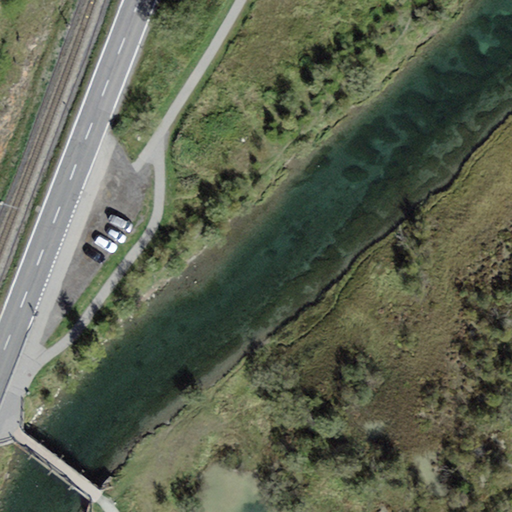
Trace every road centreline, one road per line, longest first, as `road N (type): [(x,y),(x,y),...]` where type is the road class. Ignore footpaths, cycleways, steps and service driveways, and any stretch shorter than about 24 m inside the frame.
road 1 (tertiary): [(138,0),(0,361)]
road 2 (track): [(1,419),(113,511)]
